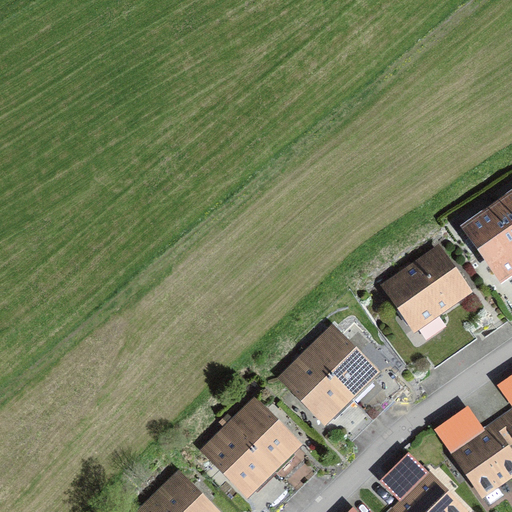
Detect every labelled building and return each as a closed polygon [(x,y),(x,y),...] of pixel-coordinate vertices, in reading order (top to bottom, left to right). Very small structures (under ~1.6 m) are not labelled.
[(511,190),(494,203),(511,227),(511,190)] [(511,272),(511,227),(494,203),(458,229),(497,284),(511,272)] [(373,288),(407,335),(466,294),(432,246),(373,288)] [(303,353),(349,398),(375,371),(329,327),(303,353)] [(349,398),(303,353),(275,382),(321,427),(349,398)] [(226,426),(271,472),(299,445),(255,399),(226,426)] [(271,472),(226,426),(199,452),(244,498),(271,472)] [(511,484),(511,458),(495,432),(452,460),(482,504),(511,484)] [(379,475),(398,495),(429,465),(410,445),(379,475)] [(153,497),(168,511),(217,511),(178,473),(153,497)] [(459,511),(430,481),(396,511),(459,511)] [(168,511),(153,497),(138,511),(168,511)]
